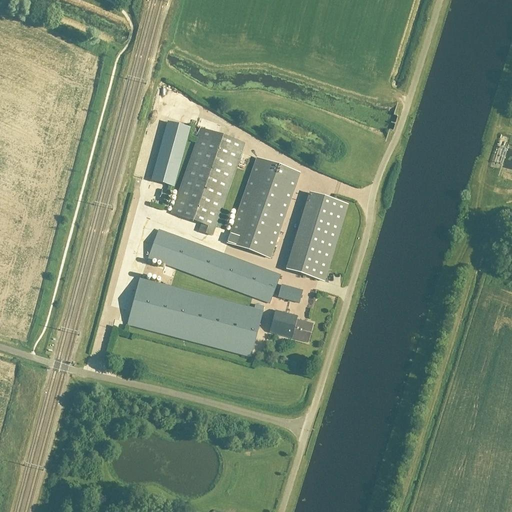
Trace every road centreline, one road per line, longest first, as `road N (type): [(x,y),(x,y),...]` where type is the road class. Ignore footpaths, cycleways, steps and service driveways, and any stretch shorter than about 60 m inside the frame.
road 1 (unclassified): [(306,431),(369,205),(439,0)]
road 2 (unclassified): [(306,431),(0,349)]
